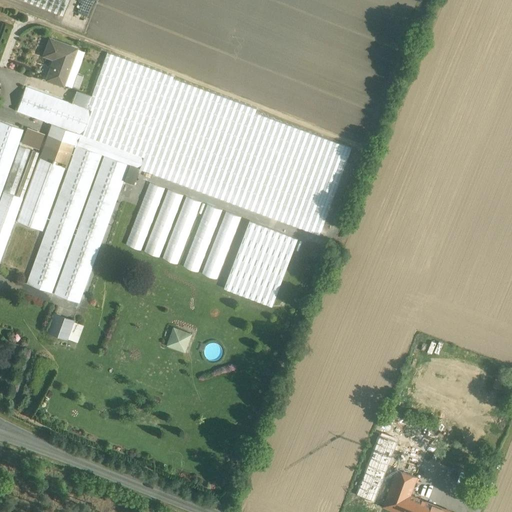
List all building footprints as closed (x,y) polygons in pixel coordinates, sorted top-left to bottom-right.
[(24,0),(61,14),(66,0),(24,0)] [(78,48),(51,38),(44,56),(55,59),(47,80),(64,86),(78,48)] [(174,76),(108,52),(87,109),(153,133),(173,78),(174,76)] [(257,109),(173,78),(153,133),(144,158),(140,168),(224,199),(256,113),(257,109)] [(87,109),(27,87),(17,112),(81,136),(144,158),(153,133),(87,109)] [(351,146),(256,113),(224,199),(319,234),(351,146)] [(0,121),(0,198),(25,131),(0,121)] [(26,133),(22,143),(39,149),(42,139),(26,133)] [(45,145),(71,155),(75,144),(49,135),(45,145)] [(130,165),(140,168),(144,158),(81,136),(78,146),(102,155),(105,156),(130,165)] [(40,158),(66,168),(71,155),(45,145),(40,158)] [(21,146),(4,192),(15,196),(32,150),(21,146)] [(78,146),(27,285),(51,294),(102,155),(78,146)] [(33,151),(17,196),(23,198),(40,153),(33,151)] [(105,156),(54,295),(79,304),(124,182),(130,165),(105,156)] [(40,158),(17,222),(43,231),(66,168),(40,158)] [(134,185),(140,168),(130,165),(124,182),(134,185)] [(143,250),(164,187),(149,182),(127,245),(143,250)] [(181,266),(201,272),(222,209),(207,204),(195,239),(190,237),(202,201),(184,195),(185,194),(167,189),(156,222),(153,221),(144,251),(162,257),(162,258),(181,264),(181,266)] [(0,262),(23,198),(17,196),(15,196),(4,192),(0,203),(0,262)] [(276,305),(296,235),(247,221),(227,291),(276,305)] [(72,320),(54,314),(48,332),(66,338),(72,320)] [(192,334),(174,327),(167,345),(185,352),(192,334)] [(496,378),(493,385),(500,388),(503,381),(496,378)] [(454,408),(457,399),(439,393),(436,402),(454,408)] [(480,442),(446,429),(440,443),(474,456),(480,442)] [(380,434),(357,494),(374,501),(397,440),(380,434)] [(474,456),(440,443),(436,455),(449,461),(470,469),(474,456)] [(436,455),(426,451),(421,465),(444,474),(449,461),(436,455)] [(470,469),(449,461),(444,474),(465,482),(470,469)] [(434,511),(437,505),(410,494),(417,475),(398,468),(384,504),(403,511),(434,511)]
